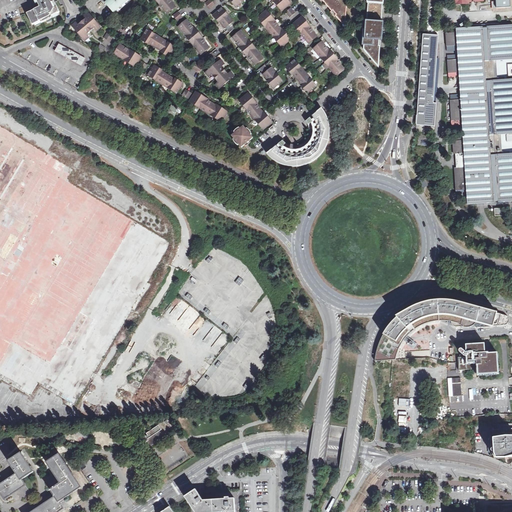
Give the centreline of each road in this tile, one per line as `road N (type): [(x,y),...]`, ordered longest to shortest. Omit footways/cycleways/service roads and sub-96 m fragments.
road 1 (secondary): [(328,193),(263,188),(10,63)]
road 2 (secondary): [(0,88),(273,228),(304,254)]
road 3 (residential): [(250,77),(223,101),(129,40),(89,1)]
road 4 (residential): [(505,486),(326,445)]
road 5 (secondary): [(330,293),(316,443)]
road 6 (secondary): [(326,445),(341,318),(351,303)]
road 7 (residential): [(260,444),(212,462),(138,511)]
